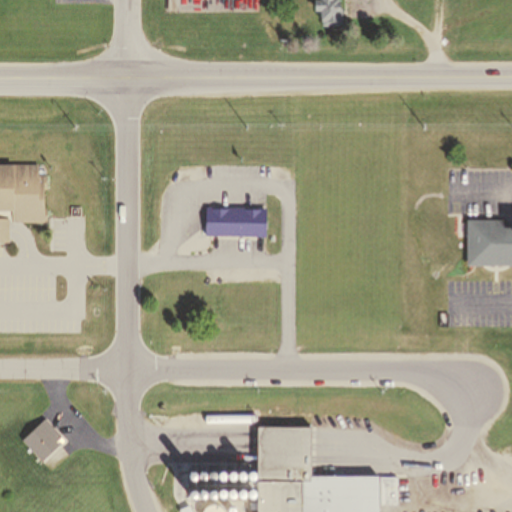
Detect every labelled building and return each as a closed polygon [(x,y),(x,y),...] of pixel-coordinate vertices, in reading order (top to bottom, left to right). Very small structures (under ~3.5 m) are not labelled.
[(337,24),(337,2),(332,2),(332,0),(316,0),(316,2),(312,2),(312,15),(319,15),(319,24),(337,24)] [(41,167),(0,166),(0,242),(3,243),(4,221),(45,222),(45,176),(41,176),(41,167)] [(196,236),(258,237),(258,209),(196,208),(196,236)] [(511,263),(460,261),(461,219),(511,220),(511,263)] [(58,441),(37,419),(15,442),(36,463),(58,441)] [(253,426),(253,511),(376,511),(376,480),(310,480),(310,426),(253,426)]
